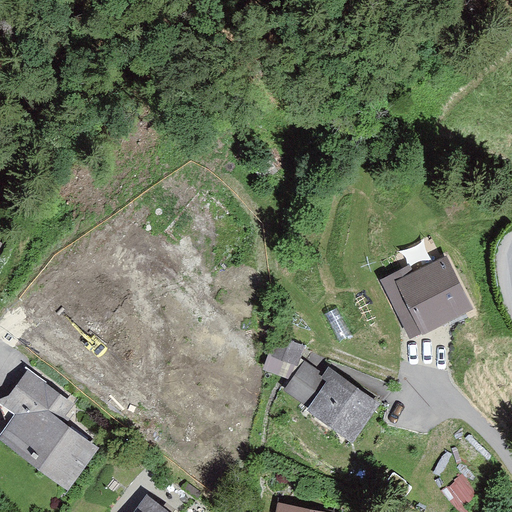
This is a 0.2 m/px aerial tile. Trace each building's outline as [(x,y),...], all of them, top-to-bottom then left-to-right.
[(392,276),(417,330),(472,304),(451,260),(414,277),(410,268),(392,276)] [(272,370),(292,377),(297,363),(298,364),(304,349),(279,338),(272,370)] [(325,380),(304,365),(288,388),(351,433),(374,402),(331,372),(325,380)] [(17,415),(27,422),(17,435),(70,476),(95,445),(67,424),(72,418),(67,415),(76,403),(32,370),(11,397),(17,415)] [(163,511),(149,501),(140,511),(163,511)]
